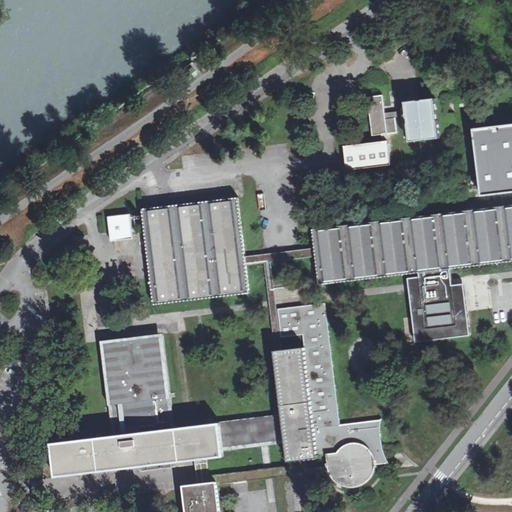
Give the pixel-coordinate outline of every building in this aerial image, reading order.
[(197,73),(192,66),(181,74),(186,81),(197,73)] [(382,142),(346,146),(348,169),(390,164),(387,134),(398,133),(395,118),(408,116),(408,118),(409,118),(410,123),(408,123),(411,142),(423,140),(423,139),(428,139),(428,140),(441,138),(439,120),(437,120),(437,114),(438,114),(436,99),(424,100),(424,101),(418,101),(418,100),(406,102),(407,110),(385,113),(383,95),(368,97),(373,135),(381,135),(382,142)] [(511,192),(511,124),(474,128),(482,196),(511,192)] [(240,197),(143,209),(155,303),(250,293),(247,265),(246,257),(240,197)] [(316,248),(317,256),(320,284),(409,274),(451,269),(511,261),(511,205),(314,230),(316,248)] [(110,217),(112,241),(134,239),(131,214),(110,217)] [(358,421),(340,423),(325,303),(277,309),(277,304),(271,262),(317,256),(316,248),(246,257),(247,265),(265,263),(270,305),(276,349),(285,414),(223,420),(175,426),(172,395),(165,332),(105,338),(112,403),(115,433),(55,440),(59,473),(130,464),(194,457),(196,471),(197,484),(205,483),(217,482),(241,479),(271,476),(303,472),(333,469),(336,477),(343,482),(350,485),(356,485),(364,484),(367,482),(375,476),(379,470),(380,463),(393,462),(385,445),(384,436),(383,427),(382,418),(358,421)] [(451,269),(409,274),(411,287),(412,290),(431,288),(432,299),(454,297),(452,282),(451,269)] [(412,290),(417,340),(429,339),(429,340),(470,335),(468,310),(456,312),(454,297),(432,299),(431,288),(412,290)] [(197,484),(183,485),(186,511),(220,511),(217,482),(205,483),(197,484)] [(241,494),(227,496),(228,502),(242,500),(241,494)]
